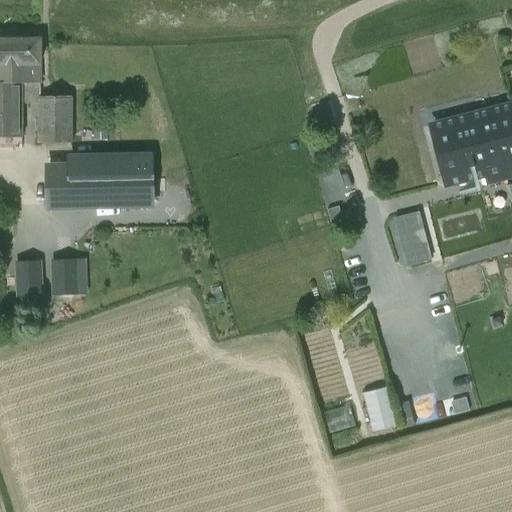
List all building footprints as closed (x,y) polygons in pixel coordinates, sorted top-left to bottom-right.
[(0,84),(22,84),(36,84),(36,65),(40,65),(40,40),(0,40),(0,84)] [(0,137),(22,138),(22,105),(22,84),(0,84),(0,137)] [(22,84),(22,105),(33,105),(33,118),(38,118),(38,143),(71,143),(71,97),(36,97),(36,84),(22,84)] [(511,177),(511,111),(434,132),(446,180),(503,165),(507,179),(511,177)] [(96,139),(108,139),(108,129),(96,129),(96,139)] [(71,168),(48,169),(49,208),(153,206),(152,155),(71,157),(71,168)] [(339,207),(327,210),(332,229),(344,226),(339,207)] [(428,246),(403,252),(407,267),(432,260),(428,246)] [(57,260),(59,294),(84,293),(82,259),(57,260)] [(22,296),(39,295),(37,261),(20,262),(22,296)] [(502,325),(499,317),(492,320),(494,327),(502,325)]
